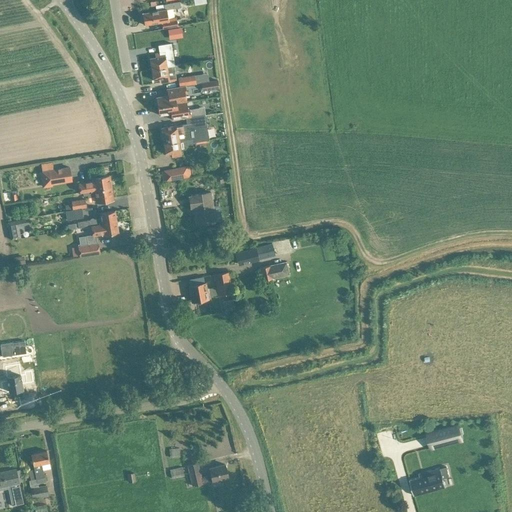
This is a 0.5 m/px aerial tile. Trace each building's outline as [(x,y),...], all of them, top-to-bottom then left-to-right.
[(161,10),(142,13),(144,25),(152,24),(161,22),(163,29),(179,26),(177,17),(169,19),(167,8),(161,10)] [(180,28),(169,30),(170,39),(182,37),(180,28)] [(156,57),(150,58),(152,69),(173,66),(174,66),(171,43),(158,45),(159,53),(155,54),(156,57)] [(174,47),(175,56),(185,54),(184,46),(174,47)] [(185,54),(185,64),(205,63),(205,54),(185,54)] [(174,71),(173,66),(152,69),(153,80),(159,79),(160,83),(176,80),(174,71)] [(195,75),(178,77),(179,86),(196,84),(195,75)] [(218,81),(208,82),(209,89),(219,87),(218,81)] [(166,88),(167,95),(156,97),(158,106),(187,100),(186,86),(166,88)] [(188,109),(187,100),(158,106),(159,115),(171,113),(172,120),(186,117),(191,117),(190,109),(188,109)] [(207,115),(191,117),(186,117),(188,123),(182,124),(183,125),(177,126),(177,125),(161,128),(164,143),(179,140),(195,138),(196,142),(209,140),(207,126),(209,126),(207,115)] [(195,138),(179,140),(164,143),(166,154),(172,153),(172,157),(181,155),(180,149),(188,148),(187,143),(196,142),(195,138)] [(71,180),(69,167),(41,172),(42,177),(45,176),(45,177),(50,177),(51,184),(71,180)] [(181,168),(162,171),(164,181),(189,176),(187,168),(181,169),(181,168)] [(111,187),(109,175),(100,177),(99,175),(94,176),(94,178),(93,178),(93,182),(79,184),(80,193),(83,192),(111,187)] [(111,187),(83,192),(83,196),(87,196),(88,198),(96,197),(96,202),(113,199),(111,187)] [(215,221),(212,201),(211,192),(192,195),(192,196),(189,196),(191,208),(194,207),(196,224),(203,223),(204,224),(206,224),(205,223),(215,221)] [(85,199),(72,201),(73,209),(86,208),(85,199)] [(83,218),(81,208),(66,210),(67,220),(83,218)] [(96,219),(77,222),(78,227),(88,226),(91,226),(116,222),(115,211),(100,213),(101,219),(96,219)] [(23,225),(22,220),(7,223),(11,240),(20,238),(18,226),(23,225)] [(88,245),(78,246),(80,256),(100,253),(98,243),(97,243),(96,235),(104,233),(104,235),(118,232),(116,222),(91,226),(92,234),(86,235),(88,245)] [(256,247),(257,247),(236,253),(239,265),(260,259),(259,259),(275,255),(273,247),(268,248),(268,244),(256,247)] [(259,268),(262,281),(289,274),(286,261),(259,268)] [(215,275),(217,287),(219,294),(232,291),(229,272),(215,275)] [(213,298),(211,288),(207,288),(206,282),(189,285),(192,302),(213,298)] [(226,314),(237,313),(234,299),(224,301),(226,314)] [(188,369),(187,362),(180,364),(182,371),(184,372),(187,372),(188,369)] [(7,381),(1,382),(2,392),(2,393),(18,391),(21,390),(22,390),(23,390),(22,384),(29,383),(29,382),(33,382),(32,378),(31,371),(24,372),(25,374),(21,375),(20,372),(20,373),(19,364),(7,366),(5,366),(7,381)] [(458,426),(427,433),(431,449),(462,441),(458,426)] [(170,449),(171,458),(180,457),(179,448),(170,449)] [(29,480),(33,499),(48,495),(46,485),(39,487),(38,483),(45,481),(43,472),(41,464),(49,462),(47,451),(31,454),(34,469),(29,470),(31,480),(29,480)] [(462,469),(475,470),(475,456),(462,455),(462,469)] [(225,464),(209,468),(211,475),(201,477),(198,463),(187,465),(192,486),(228,477),(225,464)] [(446,467),(440,469),(419,474),(420,478),(410,480),(414,495),(445,486),(443,479),(449,477),(446,467)] [(172,479),(184,476),(182,468),(170,470),(172,479)] [(0,489),(8,488),(11,505),(23,503),(20,483),(22,482),(22,481),(20,471),(17,472),(16,469),(0,472),(0,489)]
